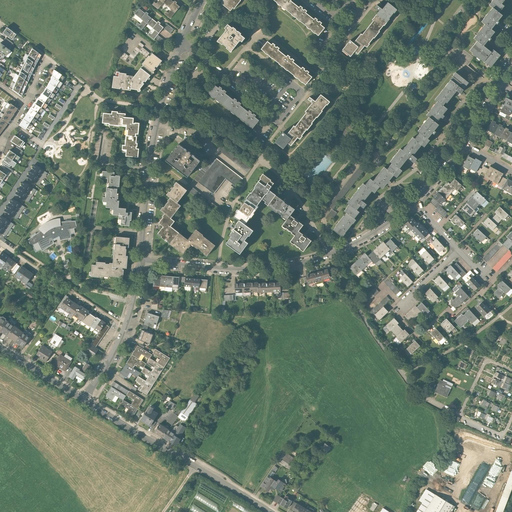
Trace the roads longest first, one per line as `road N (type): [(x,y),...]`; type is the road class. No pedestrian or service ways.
road 1 (residential): [(415,203),(355,244),(309,261),(245,270),(142,262)]
road 2 (unclassified): [(142,262),(148,163),(182,41)]
road 3 (tertiary): [(83,399),(269,511)]
road 4 (unclassified): [(83,399),(114,351),(142,262)]
road 5 (residential): [(182,41),(279,119)]
